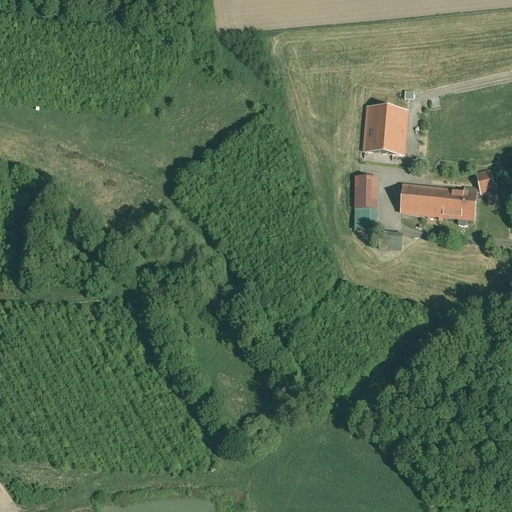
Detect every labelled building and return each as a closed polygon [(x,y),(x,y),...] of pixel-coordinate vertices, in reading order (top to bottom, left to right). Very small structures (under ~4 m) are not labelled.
[(405,159),(408,113),(365,110),(362,156),(405,159)] [(493,191),(489,175),(474,178),(478,193),(479,200),(483,199),(486,209),(502,205),(500,195),(496,196),(495,191),(493,191)] [(375,234),(377,179),(356,179),(355,234),(375,234)] [(402,190),(399,221),(472,228),(475,200),(479,200),(478,193),(463,192),(463,196),(402,190)] [(403,236),(380,235),(379,254),(402,255),(403,236)]
